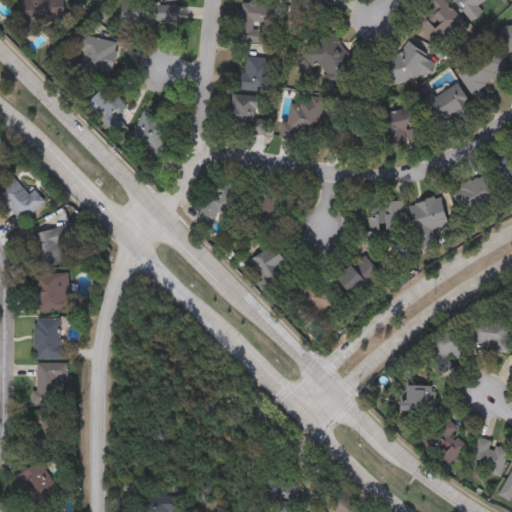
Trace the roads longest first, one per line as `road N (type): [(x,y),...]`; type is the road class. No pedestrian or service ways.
road 1 (secondary): [(477,511),(385,440),(0,50)]
road 2 (residential): [(215,0),(201,162),(189,189),(134,249),(105,316),(95,511)]
road 3 (residential): [(511,110),(455,155),(362,177),(202,152)]
road 4 (tertiary): [(511,230),(432,281),(289,406)]
road 5 (tertiary): [(308,428),(405,334),(511,258)]
road 6 (residential): [(0,252),(0,448)]
road 7 (secondary): [(27,140),(134,249)]
road 8 (secondary): [(134,249),(221,340)]
road 9 (secondary): [(308,428),(398,511)]
